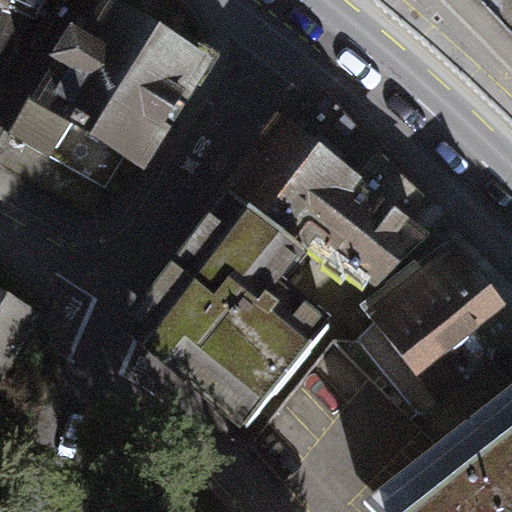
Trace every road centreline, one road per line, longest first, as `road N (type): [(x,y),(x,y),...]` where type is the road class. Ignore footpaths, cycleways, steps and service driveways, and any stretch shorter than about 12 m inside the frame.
road 1 (residential): [(116,290),(312,5)]
road 2 (primary): [(312,5),(511,191)]
road 3 (residential): [(92,355),(172,408),(278,511)]
road 4 (residential): [(44,511),(92,355)]
road 5 (residential): [(0,229),(116,290)]
